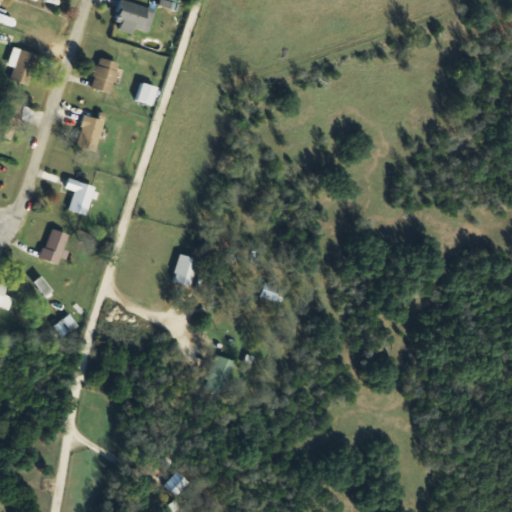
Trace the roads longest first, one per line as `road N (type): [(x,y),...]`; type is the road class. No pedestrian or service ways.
road 1 (residential): [(198,0),(91,330),(56,511)]
road 2 (residential): [(91,0),(27,189),(0,227)]
